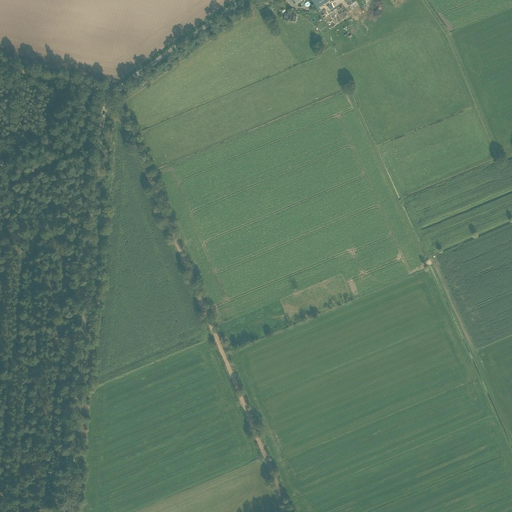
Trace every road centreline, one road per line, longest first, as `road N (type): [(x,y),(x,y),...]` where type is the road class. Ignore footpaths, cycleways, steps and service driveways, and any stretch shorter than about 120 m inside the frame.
road 1 (unclassified): [(67,511),(105,105),(243,0)]
road 2 (track): [(288,511),(113,93),(0,68)]
